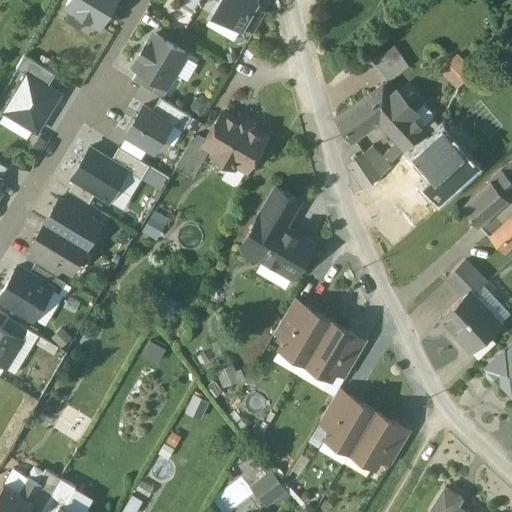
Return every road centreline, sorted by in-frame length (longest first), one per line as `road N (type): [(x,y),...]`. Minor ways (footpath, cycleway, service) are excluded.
road 1 (residential): [(292,0),(325,141),(378,283),(445,410),(511,474)]
road 2 (residential): [(0,247),(106,67)]
